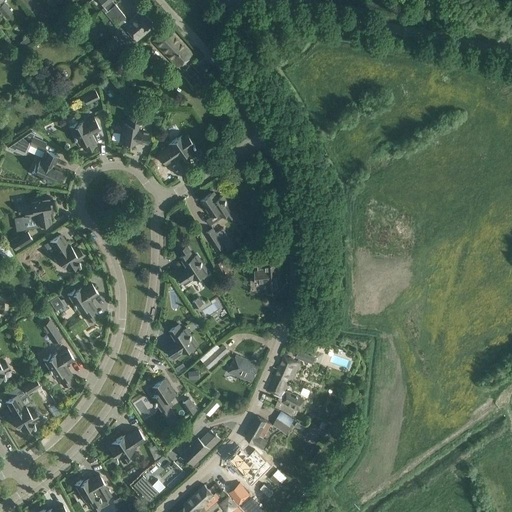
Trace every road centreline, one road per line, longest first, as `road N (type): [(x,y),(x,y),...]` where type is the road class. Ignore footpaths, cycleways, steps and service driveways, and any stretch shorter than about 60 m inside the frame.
road 1 (residential): [(15,468),(75,419),(118,340),(120,280),(105,241),(84,217),(84,184),(100,168),(124,167),(164,198)]
road 2 (residential): [(160,511),(229,448),(280,340),(292,242),(264,135)]
road 3 (residential): [(164,198),(154,222),(148,313),(130,367),(89,432),(30,488)]
road 4 (unclassified): [(511,59),(221,0)]
road 5 (residential): [(264,135),(160,0)]
